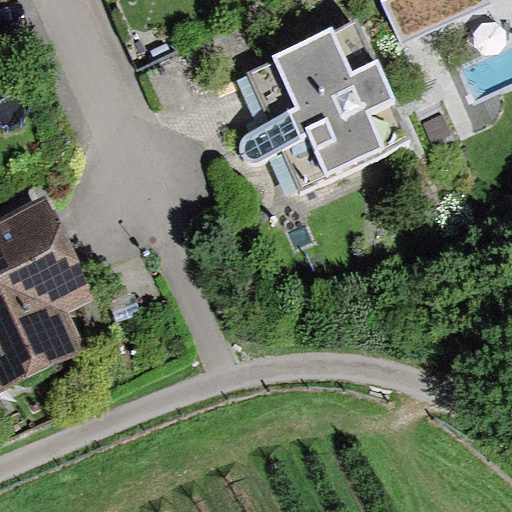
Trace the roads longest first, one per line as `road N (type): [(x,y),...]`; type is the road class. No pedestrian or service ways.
road 1 (track): [(0,468),(229,380),(304,367),(367,370),(427,385),(511,434)]
road 2 (residential): [(67,0),(167,240)]
